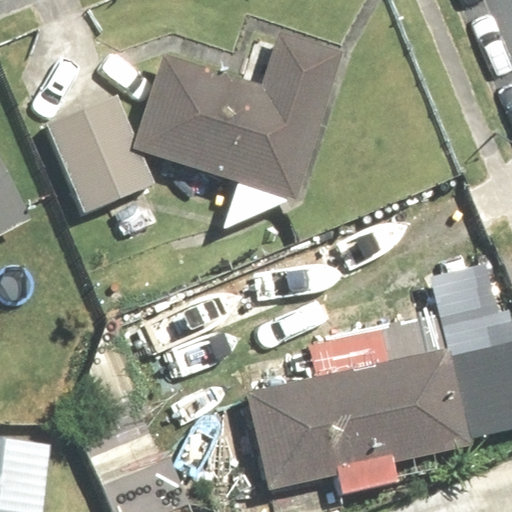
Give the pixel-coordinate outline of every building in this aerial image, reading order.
[(170,55),(140,154),(286,197),(315,98),(170,55)] [(100,96),(34,122),(74,219),(139,193),(100,96)] [(0,193),(0,245),(20,236),(0,193)] [(231,405),(244,496),(455,466),(442,375),(231,405)] [(152,421),(88,445),(112,511),(182,511),(185,511),(152,421)] [(43,511),(45,448),(0,446),(0,511),(43,511)]
